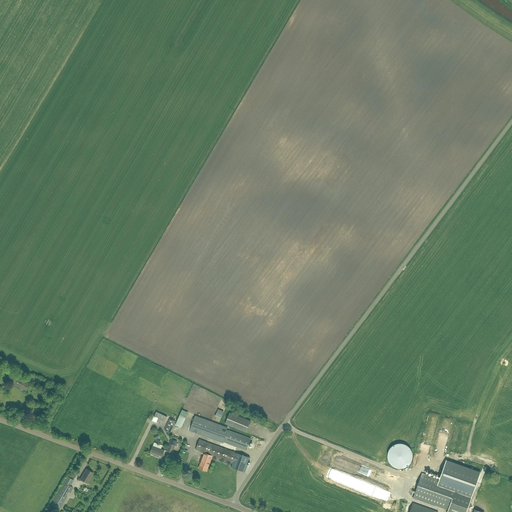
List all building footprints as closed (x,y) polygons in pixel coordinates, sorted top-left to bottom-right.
[(15,377),(11,384),(26,392),(30,384),(15,377)] [(224,411),(218,409),(215,416),(220,419),(224,411)] [(154,416),(158,418),(157,421),(163,424),(165,421),(167,417),(156,412),(154,416)] [(230,412),(225,424),(246,432),(251,421),(230,412)] [(182,427),(185,418),(180,416),(176,425),(182,427)] [(196,417),(190,432),(225,443),(225,442),(246,450),(251,439),(229,431),(229,430),(196,417)] [(164,430),(170,433),(175,421),(169,418),(164,430)] [(423,443),(424,443),(423,447),(425,447),(425,449),(429,450),(430,445),(432,439),(424,437),(423,443)] [(172,453),(175,445),(177,441),(171,439),(170,443),(166,451),(172,453)] [(236,452),(236,453),(199,439),(196,450),(205,453),(203,457),(202,457),(200,461),(201,461),(199,468),(206,471),(210,460),(211,460),(213,456),(232,463),(231,467),(244,472),(250,457),(236,452)] [(254,440),(251,448),(258,450),(262,440),(258,439),(258,441),(254,440)] [(407,445),(403,443),(398,443),(393,445),(389,448),(387,453),(387,458),(389,463),(392,466),(397,468),(402,469),(407,467),(410,463),(412,459),(413,454),(411,449),(407,445)] [(156,456),(161,458),(164,450),(153,446),(150,453),(156,456)] [(413,497),(445,508),(447,509),(446,511),(447,511),(466,511),(480,474),(448,462),(442,480),(422,473),(413,497)] [(86,469),(80,479),(87,483),(93,473),(86,469)] [(68,490),(71,484),(66,481),(47,511),(54,511),(55,511),(58,511),(70,491),(68,490)] [(364,486),(359,484),(357,489),(368,493),(371,485),(365,483),(364,486)] [(438,511),(413,503),(409,511),(438,511)]
